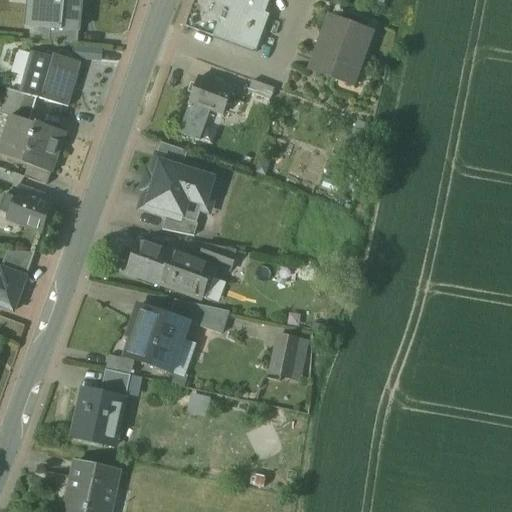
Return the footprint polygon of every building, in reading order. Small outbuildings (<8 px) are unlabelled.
[(78,0),(31,0),(29,26),(50,28),(76,31),(78,0)] [(216,0),(236,7),(229,26),(221,23),(215,37),(213,36),(213,37),(254,52),(267,17),(262,16),(268,0),(216,0)] [(373,33),(329,17),(323,35),(326,36),(314,71),(310,70),(309,71),(353,88),(362,64),(360,63),(370,34),(372,35),(373,33)] [(76,31),(50,28),(49,42),(74,45),(76,31)] [(53,59),(32,53),(20,93),(20,94),(37,99),(68,108),(81,64),(54,56),(53,59)] [(232,91),(199,78),(190,102),(179,134),(198,141),(209,109),(223,114),(232,91)] [(274,89),(252,81),(248,92),(270,100),(274,89)] [(20,93),(8,90),(4,102),(33,110),(37,99),(20,94),(20,93)] [(33,110),(4,102),(1,115),(16,120),(17,119),(29,123),(33,110)] [(29,123),(17,119),(16,120),(3,158),(30,167),(51,174),(52,175),(66,134),(37,124),(36,126),(29,123)] [(219,177),(183,166),(157,159),(142,208),(167,216),(188,222),(193,206),(208,211),(219,177)] [(51,174),(30,167),(25,178),(47,186),(51,174)] [(47,198),(19,188),(15,199),(4,196),(0,206),(0,211),(9,215),(7,219),(43,232),(52,207),(45,204),(47,198)] [(170,254),(139,243),(128,273),(160,284),(171,254),(170,254)] [(237,252),(206,245),(200,261),(212,266),(212,267),(224,272),(225,270),(232,266),(237,252)] [(35,254),(7,251),(3,264),(28,273),(35,254)] [(200,261),(171,251),(170,254),(171,254),(160,284),(200,299),(212,267),(212,266),(200,261)] [(0,274),(0,307),(14,313),(26,278),(2,269),(0,274)] [(201,307),(174,301),(169,316),(189,323),(189,324),(195,326),(201,307)] [(169,316),(140,306),(133,324),(137,325),(125,360),(109,357),(106,371),(131,377),(132,375),(134,375),(135,373),(132,372),(134,362),(171,374),(189,324),(189,323),(169,316)] [(229,313),(201,307),(195,326),(221,335),(229,313)] [(300,341),(278,337),(270,374),(292,379),(300,341)] [(131,377),(106,371),(100,397),(127,402),(131,377)] [(191,391),(185,409),(203,415),(209,397),(191,391)] [(100,397),(84,394),(75,440),(107,446),(113,420),(123,422),(127,402),(100,397)] [(121,478),(76,468),(66,511),(113,511),(114,510),(109,509),(112,495),(117,496),(121,478)]
